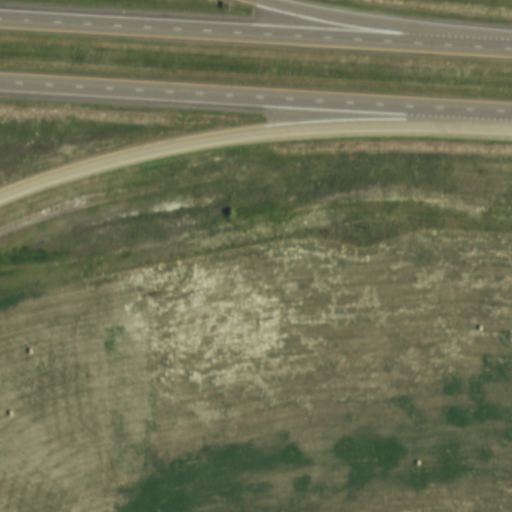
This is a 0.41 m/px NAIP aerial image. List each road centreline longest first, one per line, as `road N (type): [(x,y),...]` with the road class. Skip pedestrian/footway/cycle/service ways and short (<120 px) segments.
road 1 (motorway): [(0,92),(511,126)]
road 2 (motorway): [(511,50),(0,22)]
road 3 (motorway): [(0,206),(112,167),(236,141),(480,125)]
road 4 (motorway): [(482,49),(248,0)]
